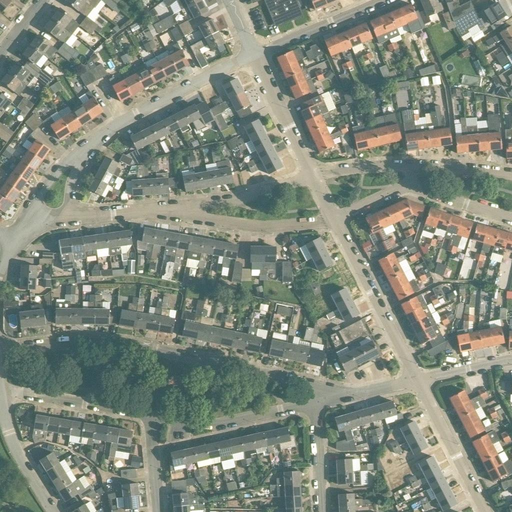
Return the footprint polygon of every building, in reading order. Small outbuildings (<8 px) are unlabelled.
[(0,0),(0,12),(1,14),(12,2),(9,0),(0,0)] [(67,0),(66,2),(86,18),(83,22),(94,31),(98,26),(88,18),(94,9),(83,0),(67,0)] [(83,0),(94,9),(95,9),(102,1),(101,0),(83,0)] [(112,1),(110,0),(102,0),(102,1),(113,10),(116,6),(112,1)] [(176,0),(182,11),(188,7),(201,1),(200,0),(163,0),(162,1),(167,8),(176,0)] [(266,0),(269,5),(267,5),(275,26),(277,25),(278,27),(290,22),(289,20),(294,18),(294,20),(302,17),(295,0),(266,0)] [(327,6),(324,0),(310,0),(315,11),(327,6)] [(420,14),(425,26),(431,23),(428,17),(442,11),(439,4),(437,5),(435,0),(423,0),(421,1),(426,11),(420,14)] [(456,0),(444,0),(450,12),(454,22),(474,10),(469,2),(458,7),(456,0)] [(201,1),(188,7),(182,11),(185,16),(191,13),(195,19),(207,12),(201,1)] [(481,31),(505,17),(497,4),(478,16),(474,10),(454,22),(461,38),(468,34),(467,31),(477,25),(481,31)] [(401,10),(407,25),(410,32),(420,28),(417,21),(418,21),(411,5),(401,10)] [(52,19),(70,34),(78,24),(60,9),(52,19)] [(407,25),(401,10),(391,14),(397,29),(407,25)] [(454,22),(450,12),(442,15),(449,31),(456,28),(454,22)] [(391,14),(380,18),(390,40),(400,36),(397,29),(391,14)] [(151,22),(153,26),(160,23),(156,17),(150,21),(151,22)] [(390,40),(380,18),(370,23),(379,45),(390,40)] [(70,34),(52,19),(44,29),(62,43),(70,34)] [(153,26),(158,35),(170,28),(166,20),(160,23),(153,26)] [(182,32),(191,27),(188,21),(179,26),(182,32)] [(205,39),(218,33),(212,21),(199,28),(205,39)] [(94,31),(83,22),(79,26),(91,35),(94,31)] [(158,35),(153,26),(151,22),(146,25),(153,37),(158,35)] [(130,28),(132,32),(139,28),(136,24),(130,28)] [(355,29),(361,44),(372,40),(366,24),(355,29)] [(191,27),(182,32),(185,37),(194,32),(191,27)] [(506,44),(511,40),(511,28),(511,27),(493,38),(492,37),(486,42),(489,47),(503,39),(506,44)] [(182,39),(176,28),(170,31),(176,42),(182,39)] [(361,44),(355,29),(345,33),(351,49),(361,44)] [(218,33),(205,39),(190,47),(195,57),(200,54),(199,51),(209,45),(212,51),(224,44),(218,33)] [(335,37),(341,53),(351,49),(345,33),(335,37)] [(31,46),(43,56),(49,60),(57,51),(38,36),(31,46)] [(341,53),(335,37),(324,42),(331,57),(341,53)] [(148,43),(151,50),(156,48),(152,41),(148,43)] [(60,48),(68,54),(72,49),(65,44),(64,44),(60,48)] [(170,57),(178,72),(189,66),(178,44),(173,47),(177,54),(170,57)] [(320,44),(310,48),(311,51),(306,53),(307,58),(313,56),(314,58),(315,58),(317,57),(324,54),(320,44)] [(43,56),(31,46),(23,56),(35,66),(43,56)] [(68,54),(60,48),(58,51),(57,52),(68,61),(72,57),(68,54)] [(297,50),(277,59),(281,70),(302,60),(297,50)] [(155,57),(167,78),(178,72),(170,57),(167,51),(155,57)] [(498,62),(505,58),(502,52),(495,57),(498,62)] [(125,55),(128,62),(133,60),(129,53),(125,55)] [(91,58),(94,64),(99,61),(96,55),(91,58)] [(144,63),(147,70),(155,84),(167,78),(155,57),(144,63)] [(479,76),(486,74),(482,58),(475,60),(479,76)] [(505,58),(498,62),(501,67),(508,63),(505,58)] [(286,80),(307,70),(302,60),(281,70),(286,80)] [(346,64),(348,69),(350,75),(357,72),(355,67),(353,67),(350,62),(346,64)] [(9,73),(26,87),(34,77),(30,73),(17,63),(9,73)] [(96,67),(102,78),(107,75),(101,64),(96,67)] [(436,65),(425,69),(428,75),(429,75),(439,73),(436,65)] [(386,67),(385,66),(379,69),(384,82),(391,79),(386,67)] [(102,78),(96,67),(90,70),(96,81),(102,78)] [(44,80),(49,83),(54,78),(42,69),(38,74),(44,80)] [(96,81),(90,70),(86,72),(85,73),(91,84),(96,81)] [(136,76),(144,90),(155,84),(147,70),(136,76)] [(290,89),(311,80),(307,70),(286,80),(290,89)] [(334,76),(329,71),(324,77),(329,81),(334,76)] [(26,87),(9,73),(1,83),(14,93),(19,96),(26,87)] [(91,84),(85,73),(79,76),(85,87),(91,84)] [(347,83),(343,74),(339,76),(343,85),(347,83)] [(125,82),(133,97),(144,90),(136,76),(125,82)] [(374,76),(367,79),(370,85),(377,82),(374,76)] [(440,86),(439,77),(431,78),(432,87),(440,86)] [(133,97),(125,82),(117,86),(114,79),(109,81),(121,103),(133,97)] [(230,100),(243,93),(237,80),(223,87),(230,100)] [(311,80),(290,89),(295,100),(310,93),(310,94),(316,92),(311,80)] [(54,85),(58,91),(63,88),(58,82),(54,85)] [(58,91),(54,85),(50,88),(46,93),(49,97),(58,91)] [(498,85),(491,96),(498,97),(508,99),(505,94),(501,87),(498,85)] [(459,89),(452,90),(452,95),(459,94),(459,100),(463,100),(462,90),(459,90),(459,89)] [(83,106),(92,120),(104,113),(90,92),(86,95),(90,101),(83,106)] [(354,92),(343,94),(344,100),(346,100),(347,104),(356,102),(354,92)] [(209,111),(213,118),(234,107),(240,120),(252,114),(248,107),(250,106),(243,93),(230,100),(224,103),(217,107),(209,111)] [(305,123),(329,113),(321,96),(301,105),(304,111),(301,113),(305,123)] [(217,107),(224,103),(221,97),(214,101),(217,107)] [(20,103),(30,110),(34,105),(24,98),(20,103)] [(30,110),(20,103),(17,108),(22,111),(19,115),(24,118),(30,110)] [(73,113),(82,127),(92,120),(83,106),(73,113)] [(184,111),(190,124),(201,118),(195,106),(184,111)] [(346,106),(340,107),(343,115),(349,113),(346,106)] [(434,107),(435,112),(440,147),(452,146),(449,129),(442,130),(445,127),(444,117),(441,117),(439,106),(434,107)] [(173,117),(180,129),(190,124),(184,111),(173,117)] [(310,133),(325,127),(323,121),(336,116),(334,111),(329,113),(305,123),(310,133)] [(426,124),(429,149),(440,147),(435,112),(430,113),(432,124),(426,124)] [(62,120),(71,134),(82,127),(73,113),(62,120)] [(383,117),(386,127),(390,144),(401,141),(395,114),(383,117)] [(38,128),(42,124),(42,123),(34,115),(30,120),(38,128)] [(488,128),(490,151),(501,150),(498,115),(487,116),(488,128)] [(51,117),(47,120),(51,127),(60,141),(71,134),(62,120),(55,124),(51,117)] [(163,123),(169,135),(180,129),(173,117),(163,123)] [(390,144),(386,127),(383,117),(373,120),(375,130),(379,146),(390,144)] [(467,136),(466,127),(465,119),(460,119),(462,137),(455,137),(457,154),(468,153),(467,136)] [(38,128),(30,120),(26,124),(34,132),(38,128)] [(251,141),(264,134),(258,121),(244,128),(251,141)] [(0,130),(1,131),(11,139),(14,133),(0,123),(0,130)] [(152,128),(158,140),(169,135),(163,123),(152,128)] [(415,126),(416,134),(418,150),(429,149),(426,124),(415,126)] [(330,137),(325,127),(310,133),(314,143),(330,137)] [(369,149),(365,132),(363,127),(352,129),(357,151),(369,149)] [(466,127),(467,136),(468,153),(479,152),(477,129),(477,127),(466,127)] [(142,133),(148,146),(158,140),(152,128),(142,133)] [(490,151),(488,128),(477,129),(479,152),(490,151)] [(346,130),(340,132),(330,137),(314,143),(319,154),(334,147),(332,140),(340,137),(342,147),(351,145),(348,133),(347,134),(346,130)] [(379,146),(375,130),(365,132),(369,149),(379,146)] [(11,139),(1,131),(0,132),(0,138),(7,143),(11,139)] [(131,139),(137,151),(148,146),(142,133),(131,139)] [(264,134),(251,141),(257,151),(270,145),(264,134)] [(418,150),(416,134),(405,135),(407,152),(418,150)] [(29,151),(42,161),(50,151),(30,136),(27,140),(34,144),(29,151)] [(235,149),(238,148),(245,144),(242,139),(238,140),(236,137),(226,142),(231,151),(235,149)] [(270,145),(257,151),(262,162),(275,155),(270,145)] [(5,150),(12,155),(15,151),(8,146),(5,150)] [(230,156),(225,146),(219,149),(225,159),(230,156)] [(12,155),(5,150),(2,154),(9,159),(12,155)] [(42,161),(29,151),(25,157),(22,154),(18,159),(21,162),(35,172),(42,161)] [(132,162),(131,165),(133,167),(142,167),(144,166),(144,164),(137,151),(125,158),(132,162)] [(275,155),(262,162),(269,175),(282,168),(275,155)] [(132,162),(125,158),(123,157),(120,162),(130,167),(131,165),(132,162)] [(106,158),(101,169),(118,178),(121,172),(116,170),(118,165),(106,158)] [(35,172),(21,162),(14,172),(27,182),(35,172)] [(256,165),(249,169),(252,174),(258,170),(256,165)] [(128,175),(136,175),(136,179),(136,182),(143,182),(143,179),(142,167),(133,167),(132,167),(128,175)] [(107,186),(114,190),(116,185),(115,184),(118,178),(101,169),(95,180),(107,186)] [(219,171),(221,186),(233,183),(231,169),(219,171)] [(207,174),(209,188),(221,186),(219,171),(207,174)] [(27,182),(14,172),(6,183),(20,193),(27,182)] [(195,176),(194,176),(194,173),(188,174),(189,177),(183,178),(186,192),(197,190),(195,176)] [(195,176),(197,190),(209,188),(207,174),(195,176)] [(0,194),(12,203),(20,193),(6,183),(0,178),(0,194)] [(107,186),(95,180),(89,191),(101,197),(107,186)] [(155,181),(156,195),(169,194),(168,180),(155,181)] [(156,195),(155,181),(143,182),(145,196),(156,195)] [(145,196),(143,182),(136,182),(131,183),(133,197),(145,196)] [(0,210),(5,214),(12,203),(0,194),(0,210)] [(395,205),(403,220),(413,215),(422,218),(425,207),(413,203),(408,205),(406,200),(395,205)] [(406,228),(403,220),(395,205),(385,210),(393,225),(399,222),(402,230),(406,228)] [(433,235),(436,229),(441,213),(430,209),(423,231),(433,235)] [(375,214),(383,230),(393,225),(385,210),(375,214)] [(446,232),(452,216),(441,213),(436,229),(446,232)] [(391,246),(388,240),(383,230),(375,214),(365,219),(372,234),(375,233),(381,244),(375,247),(379,254),(392,248),(391,246)] [(452,216),(446,232),(452,234),(450,240),(455,242),(462,220),(452,216)] [(455,242),(453,248),(451,253),(456,255),(462,237),(467,239),(473,223),(462,220),(455,242)] [(483,244),(488,228),(477,224),(472,241),(483,244)] [(488,228),(483,244),(481,251),(488,254),(490,246),(493,247),(498,231),(488,228)] [(151,259),(152,253),(156,232),(144,230),(142,243),(148,244),(146,252),(147,252),(146,258),(151,259)] [(498,231),(493,247),(492,253),(502,257),(504,250),(509,234),(498,231)] [(118,234),(120,248),(132,246),(130,232),(118,234)] [(165,247),(168,234),(156,232),(152,253),(151,259),(156,260),(157,254),(160,254),(161,247),(165,247)] [(121,256),(120,248),(118,234),(107,235),(109,249),(110,257),(121,256)] [(170,281),(172,271),(179,236),(168,234),(165,247),(163,255),(170,256),(167,273),(164,275),(164,277),(162,276),(162,279),(170,281)] [(95,237),(97,251),(97,256),(98,259),(103,258),(110,257),(109,249),(107,235),(95,237)] [(183,259),(184,251),(188,251),(191,238),(179,236),(172,271),(178,272),(181,258),(183,259)] [(97,256),(97,251),(95,237),(82,239),(85,258),(97,256)] [(405,247),(412,243),(413,243),(410,237),(401,242),(404,248),(405,247)] [(188,251),(187,259),(199,261),(203,240),(191,238),(188,251)] [(85,259),(85,258),(82,239),(70,240),(73,261),(85,259)] [(312,259),(326,252),(319,239),(306,246),(312,259)] [(74,269),(73,261),(70,240),(58,242),(62,271),(74,269)] [(203,240),(199,261),(197,268),(199,268),(204,269),(207,255),(213,256),(215,242),(203,240)] [(366,253),(373,250),(369,241),(362,245),(366,253)] [(213,256),(219,257),(224,257),(227,244),(215,242),(213,256)] [(412,243),(405,247),(410,255),(417,252),(412,243)] [(222,265),(222,267),(230,269),(231,259),(236,260),(239,246),(227,244),(224,257),(222,265)] [(425,258),(428,250),(420,246),(419,247),(425,258)] [(267,271),(263,271),(263,248),(251,248),(251,271),(259,271),(259,276),(267,276),(267,271)] [(263,271),(267,271),(275,271),(276,248),(263,248),(263,271)] [(326,252),(312,259),(319,272),(333,265),(326,252)] [(383,272),(398,264),(406,260),(403,255),(396,259),(393,254),(378,262),(383,272)] [(511,262),(503,261),(500,289),(510,290),(511,277),(511,262)] [(292,278),(291,270),(291,262),(282,262),(282,282),(292,282),(292,278)] [(241,283),(242,271),(243,265),(236,263),(232,283),(241,284),(241,283)] [(447,267),(437,263),(433,274),(443,277),(447,267)] [(389,282),(403,274),(398,264),(383,272),(389,282)] [(21,278),(36,279),(37,267),(22,266),(21,278)] [(394,291),(408,283),(403,274),(389,282),(394,291)] [(36,279),(21,278),(20,291),(35,291),(36,279)] [(195,279),(188,278),(187,286),(194,287),(195,279)] [(42,280),(42,288),(50,288),(50,280),(42,280)] [(408,283),(394,291),(399,301),(420,291),(414,280),(408,283)] [(312,291),(318,287),(315,282),(309,285),(312,291)] [(318,287),(312,291),(315,296),(321,292),(318,287)] [(332,296),(334,301),(339,309),(352,303),(345,289),(332,296)] [(456,298),(453,292),(446,295),(449,301),(456,298)] [(406,316),(427,305),(421,295),(401,305),(406,316)] [(82,310),(82,325),(94,325),(95,296),(89,296),(89,303),(88,303),(87,310),(82,310)] [(95,296),(94,325),(109,325),(116,325),(117,311),(102,310),(102,303),(100,303),(100,296),(95,296)] [(163,297),(162,303),(157,332),(172,334),(175,320),(168,319),(169,311),(167,311),(168,304),(169,298),(163,297)] [(134,328),(138,299),(133,298),(131,305),(130,312),(122,311),(119,326),(134,328)] [(138,299),(134,328),(145,330),(147,315),(141,314),(142,307),(144,300),(138,299)] [(71,310),(71,302),(65,302),(64,302),(64,303),(55,303),(56,310),(55,325),(70,325),(71,310)] [(147,315),(145,330),(157,332),(162,303),(157,302),(156,309),(155,309),(153,316),(147,315)] [(339,309),(326,316),(328,320),(341,314),(345,322),(359,315),(352,303),(339,309)] [(32,312),(33,327),(46,326),(46,325),(52,325),(50,309),(44,311),(42,311),(41,305),(33,306),(31,306),(32,312)] [(427,305),(406,316),(411,325),(427,318),(432,315),(427,305)] [(463,306),(458,305),(455,318),(460,319),(463,306)] [(278,307),(277,315),(289,317),(290,309),(278,307)] [(469,322),(469,316),(469,309),(465,308),(464,312),(463,330),(456,332),(457,337),(449,338),(452,349),(459,348),(460,353),(472,351),(468,334),(469,322)] [(196,340),(203,310),(197,309),(196,315),(195,315),(195,316),(183,313),(180,327),(184,328),(182,337),(196,340)] [(71,310),(70,325),(82,325),(82,310),(71,310)] [(208,342),(212,327),(211,327),(213,322),(206,320),(208,311),(203,310),(196,340),(208,342)] [(33,327),(32,312),(19,314),(21,328),(33,327)] [(416,335),(437,325),(432,315),(427,318),(411,325),(416,335)] [(447,319),(441,322),(444,326),(453,321),(454,315),(447,319)] [(295,361),(299,347),(292,345),(295,330),(294,330),(297,317),(292,316),(286,344),(283,359),(295,361)] [(248,335),(245,350),(259,354),(262,338),(256,337),(257,329),(255,328),(256,321),(251,320),(251,321),(250,328),(248,335)] [(350,353),(372,342),(361,320),(343,330),(339,332),(350,353)] [(315,329),(312,342),(318,343),(321,329),(316,323),(315,329)] [(483,324),(484,331),(479,332),(482,349),(493,346),(489,330),(488,323),(483,324)] [(336,334),(339,332),(343,330),(340,325),(333,329),(336,334)] [(437,325),(416,335),(422,345),(430,341),(433,348),(446,342),(437,325)] [(220,345),(224,330),(212,327),(208,342),(220,345)] [(489,330),(493,346),(504,344),(501,327),(489,330)] [(312,342),(315,329),(308,328),(306,337),(305,337),(304,341),(306,341),(306,340),(312,342)] [(233,348),(236,333),(224,330),(220,345),(233,348)] [(339,332),(336,334),(328,338),(327,355),(336,350),(340,358),(338,359),(345,372),(356,366),(350,353),(339,332)] [(482,349),(479,332),(468,334),(472,351),(482,349)] [(245,350),(248,335),(236,333),(233,348),(245,350)] [(283,359),(286,344),(272,341),(269,356),(283,359)] [(372,342),(350,353),(356,366),(379,355),(372,342)] [(307,364),(310,349),(299,347),(295,361),(307,364)] [(310,349),(307,364),(321,367),(325,352),(310,349)] [(454,409),(469,401),(464,391),(449,399),(454,409)] [(480,396),(469,401),(454,409),(460,419),(475,411),(479,409),(476,402),(487,396),(485,393),(480,396)] [(381,406),(384,419),(397,415),(393,402),(381,406)] [(490,415),(501,409),(498,405),(488,411),(490,415)] [(369,409),(373,422),(384,419),(381,406),(369,409)] [(21,409),(17,417),(23,420),(27,412),(21,409)] [(358,412),(362,426),(373,422),(369,409),(358,412)] [(501,409),(490,415),(493,419),(504,413),(501,409)] [(475,411),(460,419),(465,429),(480,421),(475,411)] [(362,426),(358,412),(347,416),(355,444),(360,442),(355,428),(362,426)] [(47,432),(50,418),(36,416),(33,437),(33,439),(35,445),(41,443),(45,442),(47,432)] [(355,444),(347,416),(335,419),(339,432),(344,431),(347,440),(336,443),(336,450),(341,452),(357,452),(354,444),(355,444)] [(50,418),(47,432),(59,434),(61,420),(50,418)] [(61,420),(59,434),(70,436),(73,422),(61,420)] [(480,421),(465,429),(470,439),(485,431),(483,427),(480,421)] [(73,422),(70,436),(82,438),(85,424),(73,422)] [(408,442),(421,435),(414,422),(401,429),(408,442)] [(487,426),(489,431),(499,426),(496,422),(487,426)] [(85,424),(82,438),(88,439),(87,445),(93,446),(94,443),(97,426),(85,424)] [(97,426),(94,443),(100,444),(100,441),(106,442),(108,428),(97,426)] [(108,428),(106,442),(111,443),(109,458),(116,459),(117,452),(120,430),(108,428)] [(276,431),(279,445),(280,451),(297,447),(294,436),(289,437),(288,428),(276,431)] [(120,430),(117,452),(133,454),(135,445),(131,444),(133,432),(120,430)] [(274,454),(272,446),(278,444),(279,445),(276,431),(264,433),(267,447),(269,455),(274,454)] [(472,443),(477,453),(492,445),(500,441),(495,431),(472,443)] [(267,447),(264,433),(253,436),(255,449),(267,447)] [(421,435),(408,442),(414,455),(428,448),(421,435)] [(244,452),(246,460),(247,467),(253,466),(251,456),(257,455),(255,449),(253,436),(241,438),(244,452)] [(229,441),(232,454),(244,452),(241,438),(229,441)] [(217,444),(220,457),(221,463),(233,460),(232,454),(229,441),(217,444)] [(392,450),(399,447),(396,441),(390,445),(392,450)] [(205,446),(208,460),(220,457),(217,444),(205,446)] [(482,463),(497,455),(492,445),(477,453),(482,463)] [(194,449),(197,462),(198,467),(209,465),(208,460),(205,446),(194,449)] [(395,455),(401,452),(399,447),(392,450),(395,455)] [(182,451),(185,465),(197,462),(194,449),(182,451)] [(185,465),(182,451),(171,454),(172,461),(169,461),(170,472),(186,469),(185,465)] [(53,453),(44,459),(40,461),(47,472),(59,464),(53,453)] [(373,464),(378,464),(381,463),(377,454),(372,454),(372,464),(373,464)] [(497,455),(482,463),(487,473),(502,465),(497,455)] [(83,463),(75,456),(72,459),(77,466),(83,463)] [(141,458),(132,457),(130,467),(139,468),(140,466),(142,466),(142,463),(140,463),(141,458)] [(419,464),(421,469),(425,477),(438,470),(432,457),(419,464)] [(337,473),(352,472),(351,460),(337,461),(337,473)] [(59,464),(47,472),(53,482),(65,474),(59,464)] [(502,465),(487,473),(493,483),(508,475),(502,465)] [(91,471),(88,467),(82,470),(85,475),(91,471)] [(125,479),(136,478),(135,470),(121,472),(121,478),(125,479)] [(425,477),(420,480),(426,490),(431,488),(444,481),(438,470),(425,477)] [(361,471),(352,472),(337,473),(338,485),(353,485),(353,487),(362,486),(361,471)] [(285,485),(300,484),(299,472),(284,473),(285,485)] [(65,474),(53,482),(59,492),(72,484),(65,474)] [(207,486),(205,476),(200,477),(195,478),(198,483),(200,482),(201,487),(207,486)] [(415,477),(408,480),(411,485),(417,481),(415,477)] [(511,479),(500,483),(502,489),(511,487),(511,489),(511,479)] [(81,499),(88,495),(93,491),(90,486),(85,489),(79,480),(72,484),(59,492),(66,503),(78,495),(81,499)] [(189,506),(203,504),(203,499),(197,500),(197,498),(188,499),(187,493),(187,494),(186,481),(171,482),(174,507),(189,506)] [(417,481),(411,485),(413,489),(420,486),(417,481)] [(444,481),(431,488),(437,500),(450,493),(444,481)] [(226,485),(228,492),(237,490),(236,483),(226,485)] [(123,498),(138,496),(137,484),(122,485),(123,498)] [(285,485),(276,485),(269,485),(270,491),(276,490),(277,499),(286,498),(286,497),(301,496),(300,484),(285,485)] [(93,491),(88,495),(91,500),(96,496),(93,491)] [(450,493),(437,500),(444,511),(457,505),(450,493)] [(339,508),(354,507),(369,506),(369,501),(362,501),(362,500),(354,500),(353,494),(339,495),(339,508)] [(138,496),(123,498),(124,509),(117,510),(117,511),(110,511),(124,511),(125,510),(140,509),(138,496)] [(301,509),(301,496),(286,497),(286,498),(286,510),(301,509)] [(422,508),(428,504),(426,499),(419,502),(421,506),(422,508)] [(413,510),(421,506),(419,502),(411,506),(413,510)]
